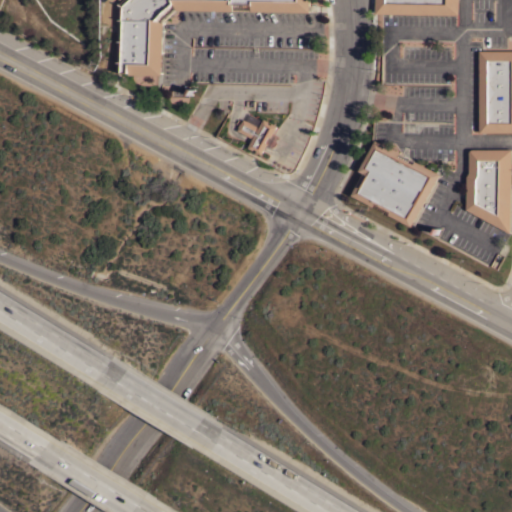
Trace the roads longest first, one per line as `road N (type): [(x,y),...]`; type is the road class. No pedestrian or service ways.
road 1 (primary): [(0,53),(511,325)]
road 2 (tertiary): [(80,511),(300,207)]
road 3 (motorway): [(417,511),(285,401),(220,324)]
road 4 (motorway): [(220,324),(106,291),(0,248)]
road 5 (residential): [(347,0),(347,92),(300,207)]
road 6 (motorway): [(345,511),(217,432)]
road 7 (motorway): [(48,442),(161,511)]
road 8 (motorway): [(109,365),(0,298)]
road 9 (motorway): [(217,432),(109,365)]
